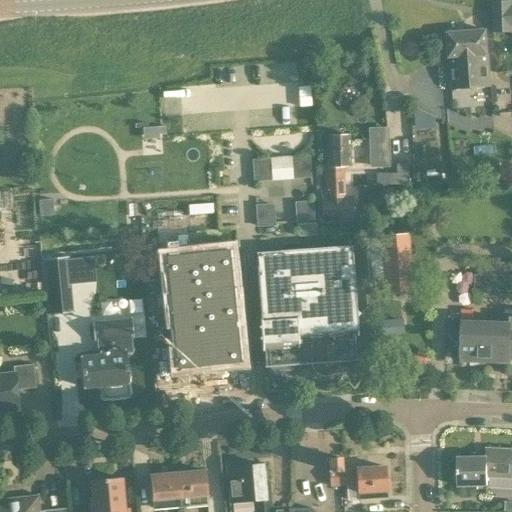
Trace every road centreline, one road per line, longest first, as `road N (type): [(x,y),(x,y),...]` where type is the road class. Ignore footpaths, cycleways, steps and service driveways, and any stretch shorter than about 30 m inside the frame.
road 1 (residential): [(0,443),(420,410)]
road 2 (unknown): [(258,418),(232,101)]
